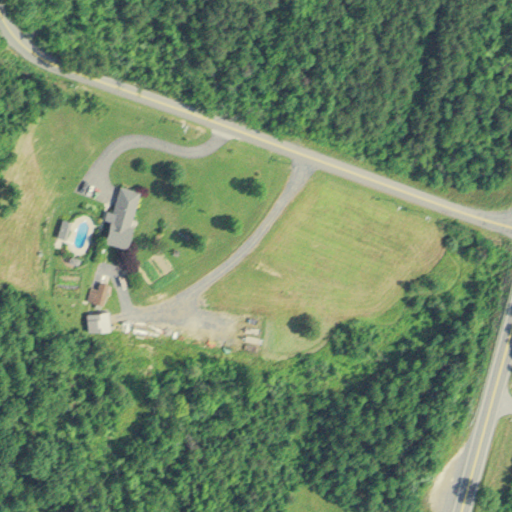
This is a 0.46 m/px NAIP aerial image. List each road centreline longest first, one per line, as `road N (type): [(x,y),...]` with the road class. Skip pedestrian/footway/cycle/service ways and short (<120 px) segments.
road 1 (tertiary): [(511,231),(70,74),(14,40),(0,15)]
road 2 (trunk): [(462,511),(511,326)]
